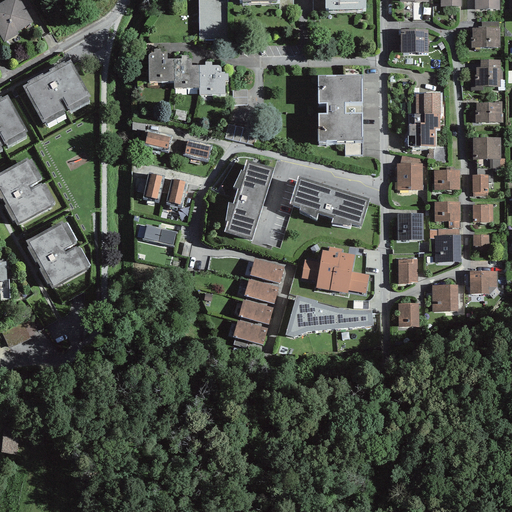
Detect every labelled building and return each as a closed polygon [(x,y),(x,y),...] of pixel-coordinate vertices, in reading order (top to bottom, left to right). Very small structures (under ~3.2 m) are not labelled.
[(19,0),(9,0),(0,5),(0,31),(5,39),(33,23),(19,0)] [(198,0),(199,42),(229,42),(228,4),(280,3),(279,0),(198,0)] [(312,0),(313,13),(328,12),(328,14),(363,13),(363,12),(366,12),(365,0),(312,0)] [(462,0),(437,0),(438,10),(462,10),(462,0)] [(500,0),(474,0),(474,13),(500,13),(500,0)] [(428,31),(401,32),(401,55),(428,55),(428,31)] [(501,32),(473,32),(473,52),(501,52),(501,32)] [(148,59),(148,83),(174,83),(174,90),(199,90),(199,97),(225,96),(225,83),(228,83),(228,76),(225,76),(225,74),(221,74),(221,71),(221,70),(220,69),(219,68),(218,68),(212,68),(212,64),(205,64),(205,67),(192,68),(192,61),(189,61),(189,57),(181,57),(181,61),(168,61),(168,54),(161,54),(161,51),(154,51),(154,55),(151,55),(150,56),(149,56),(148,57),(148,59)] [(480,63),(480,70),(476,70),(477,79),(471,79),(472,93),(503,92),(501,62),(480,63)] [(90,104),(70,66),(26,90),(46,127),(66,117),(64,115),(65,114),(59,103),(62,102),(68,112),(69,112),(71,114),(90,104)] [(362,79),(318,79),(318,106),(327,106),(327,118),(319,118),(319,143),(362,143),(362,117),(345,117),(345,106),(362,106),(362,79)] [(247,91),(233,91),(233,106),(248,106),(247,91)] [(440,96),(415,96),(415,115),(408,115),(408,149),(428,149),(429,155),(427,155),(427,161),(446,161),(445,147),(435,148),(435,130),(440,130),(440,96)] [(27,138),(6,101),(0,104),(0,152),(2,151),(1,149),(2,149),(0,144),(0,138),(5,147),(6,146),(7,149),(27,138)] [(503,106),(476,106),(476,127),(503,127),(503,106)] [(257,131),(228,125),(225,140),(254,146),(257,131)] [(170,140),(148,134),(145,146),(167,151),(170,140)] [(187,143),(172,140),(169,152),(183,155),(183,157),(208,163),(212,147),(187,142),(187,143)] [(503,141),(473,141),(473,164),(489,163),(490,172),(503,172),(503,141)] [(31,161),(0,177),(0,193),(17,225),(55,204),(44,185),(42,187),(41,185),(30,191),(29,189),(40,183),(39,182),(41,180),(31,161)] [(274,171),(246,163),(243,173),(241,172),(233,189),(237,191),(233,206),(228,205),(225,223),(227,224),(224,234),(252,243),(274,171)] [(422,165),(397,165),(397,192),(422,192),(422,165)] [(460,172),(434,172),(434,192),(460,191),(460,172)] [(161,179),(150,176),(145,199),(156,201),(161,179)] [(489,178),(473,179),(473,198),(488,198),(489,178)] [(370,202),(298,180),(289,207),(300,211),(299,213),(317,221),(318,218),(333,221),(331,226),(350,230),(351,227),(361,231),(370,202)] [(185,184),(174,182),(169,204),(180,207),(185,184)] [(459,204),(434,204),(434,223),(448,223),(448,229),(460,229),(459,204)] [(492,208),(474,208),(474,227),(492,227),(492,208)] [(423,215),(398,216),(398,242),(423,242),(423,215)] [(66,224),(29,245),(53,288),(90,268),(79,249),(77,250),(76,249),(65,255),(64,252),(75,247),(74,245),(77,244),(66,224)] [(176,234),(147,227),(143,240),(173,247),(176,234)] [(460,230),(430,231),(430,239),(435,239),(435,264),(460,264),(460,230)] [(492,238),(473,238),(473,255),(492,255),(492,238)] [(305,261),(301,279),(317,282),(316,289),(347,295),(348,291),(365,294),(369,276),(352,273),(355,257),(341,254),(342,250),(329,248),(328,253),(322,252),(320,264),(305,261)] [(284,268),(255,261),(249,278),(279,286),(284,268)] [(417,261),(398,261),(399,286),(410,286),(410,284),(417,284),(417,261)] [(0,288),(1,300),(11,299),(9,281),(6,281),(5,263),(0,263),(0,288)] [(497,274),(470,275),(471,300),(486,299),(486,290),(498,290),(497,274)] [(279,289),(249,281),(244,298),(274,306),(279,289)] [(459,286),(431,288),(433,312),(448,311),(449,318),(461,317),(459,286)] [(318,303),(296,298),(285,338),(294,340),(308,334),(373,328),(372,312),(361,313),(345,312),(334,310),(317,305),(318,303)] [(273,309),(244,301),(238,318),(268,327),(273,309)] [(418,305),(396,306),(398,332),(419,331),(418,305)] [(268,330),(238,322),(233,339),(263,347),(268,330)] [(19,425),(4,423),(1,454),(16,455),(19,425)]
